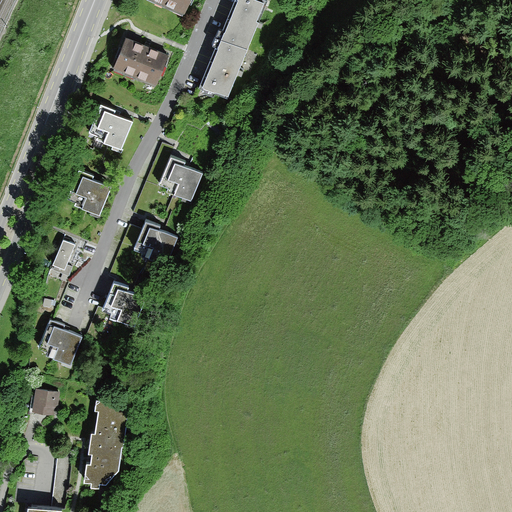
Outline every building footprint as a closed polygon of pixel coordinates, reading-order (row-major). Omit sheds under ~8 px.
[(189,0),(157,0),(184,12),(189,0)] [(267,0),(266,0),(234,0),(220,37),(247,48),(267,0)] [(168,54),(126,37),(114,65),(156,83),(168,54)] [(247,48),(220,37),(200,86),(227,97),(247,48)] [(115,109),(101,103),(90,130),(106,137),(104,141),(121,148),(132,120),(114,113),(115,109)] [(213,113),(205,122),(223,138),(226,135),(221,131),(229,122),(220,114),(217,117),(213,113)] [(175,146),(162,141),(146,180),(158,185),(159,182),(171,155),(175,146)] [(185,160),(171,155),(159,182),(176,189),(174,192),(191,199),(203,172),(184,164),(185,160)] [(94,174),(79,168),(68,196),(84,202),(82,206),(100,213),(111,186),(92,178),(94,174)] [(158,185),(146,180),(133,211),(147,217),(160,186),(158,185)] [(160,224),(146,218),(142,228),(134,247),(137,247),(150,253),(149,257),(166,263),(177,235),(159,228),(160,224)] [(134,247),(142,228),(130,223),(122,242),(134,247)] [(75,243),(61,237),(51,263),(65,268),(75,243)] [(134,247),(122,242),(110,272),(124,278),(137,247),(134,247)] [(134,325),(145,297),(127,289),(128,286),(114,280),(103,307),(112,311),(119,314),(117,318),(134,325)] [(103,307),(98,305),(93,319),(107,324),(112,311),(103,307)] [(65,324),(50,318),(39,346),(55,352),(53,356),(71,363),(82,335),(63,327),(65,324)] [(107,324),(93,319),(87,333),(101,338),(107,324)] [(60,393),(34,389),(30,412),(56,417),(60,393)] [(87,432),(85,441),(122,446),(127,416),(126,404),(92,400),(91,409),(95,410),(92,433),(87,432)] [(118,474),(122,446),(85,441),(84,452),(89,453),(87,463),(82,463),(79,481),(87,482),(86,487),(96,488),(97,483),(107,484),(118,474)] [(73,453),(59,451),(57,465),(72,467),(73,453)] [(72,467),(57,465),(55,479),(70,481),(72,467)] [(70,481),(55,479),(53,492),(67,494),(68,488),(69,488),(70,481)] [(67,494),(53,492),(52,506),(62,507),(65,508),(67,494)] [(52,506),(27,503),(25,511),(61,511),(62,507),(52,506)]
